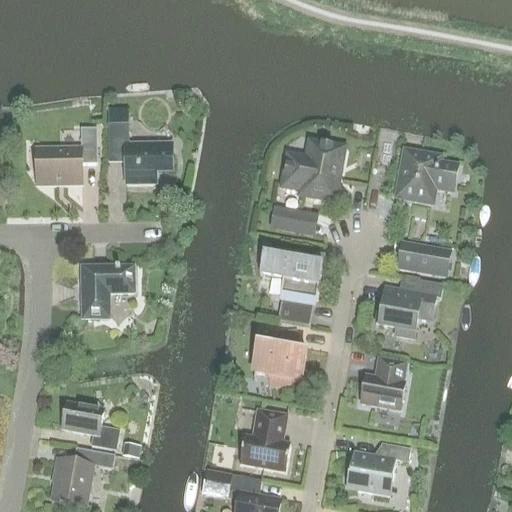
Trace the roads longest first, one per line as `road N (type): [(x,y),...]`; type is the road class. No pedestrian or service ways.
road 1 (residential): [(9,511),(39,341),(43,234)]
road 2 (residential): [(307,511),(354,242)]
